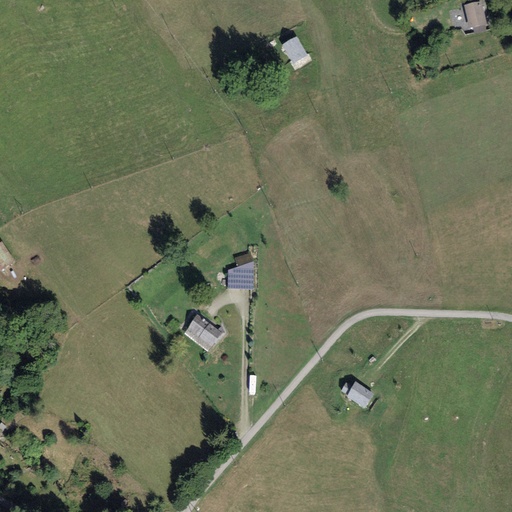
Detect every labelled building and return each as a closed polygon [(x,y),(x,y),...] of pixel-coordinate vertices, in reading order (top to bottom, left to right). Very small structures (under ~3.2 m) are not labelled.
[(487,24),(482,1),(464,5),(469,28),(472,27),(485,25),(487,24)] [(485,25),(472,27),(473,34),(486,32),(485,25)] [(296,37),(282,45),(292,64),(307,56),(296,37)] [(0,271),(15,262),(2,241),(0,241),(0,271)] [(235,258),(238,267),(253,261),(250,252),(235,258)] [(238,267),(227,270),(227,289),(253,289),(253,261),(238,267)] [(207,351),(221,334),(196,315),(184,334),(207,351)] [(374,394),(354,382),(345,396),(364,409),(374,394)]
